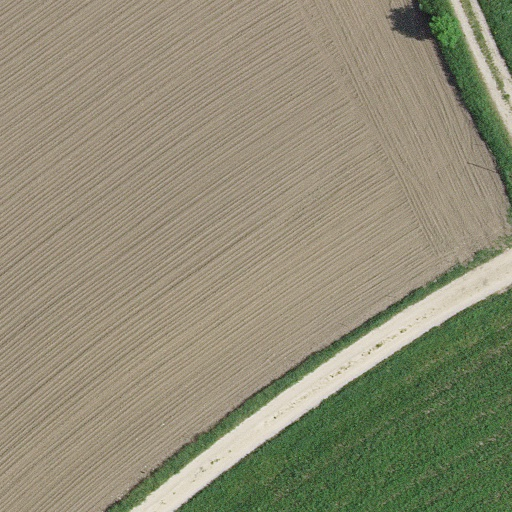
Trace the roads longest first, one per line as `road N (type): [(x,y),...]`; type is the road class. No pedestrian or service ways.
road 1 (track): [(511,259),(298,399),(162,511)]
road 2 (track): [(511,110),(460,0)]
